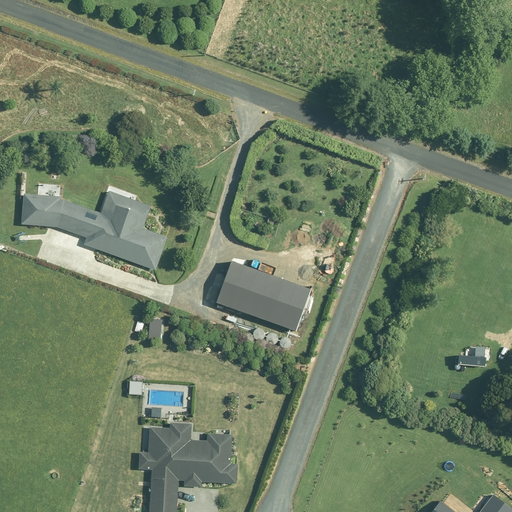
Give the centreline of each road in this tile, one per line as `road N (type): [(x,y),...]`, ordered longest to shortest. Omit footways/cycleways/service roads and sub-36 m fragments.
road 1 (unclassified): [(0,1),(511,188)]
road 2 (unknown): [(406,151),(271,511)]
road 3 (unknown): [(54,254),(149,288),(191,287),(213,250),(251,93)]
